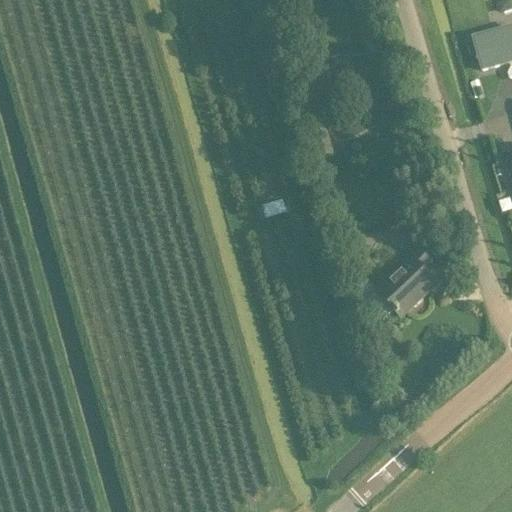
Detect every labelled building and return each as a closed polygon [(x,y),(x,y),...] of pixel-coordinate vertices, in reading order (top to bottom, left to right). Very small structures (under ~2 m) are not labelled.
[(501,4),(499,8),(499,13),(503,16),(508,15),(511,11),(510,6),(506,4),(501,4)] [(511,60),(511,30),(511,29),(473,41),(482,73),(501,68),(500,64),(511,60)] [(333,157),(318,101),(296,107),(303,134),(309,132),(317,161),(333,157)] [(496,178),(502,177),(500,167),(493,169),(496,178)] [(282,203),(261,209),(265,222),(286,216),(282,203)] [(402,205),(384,212),(390,229),(408,222),(402,205)] [(377,295),(365,307),(381,323),(393,312),(401,320),(435,288),(424,276),(433,267),(417,249),(407,258),(411,262),(377,295)]
